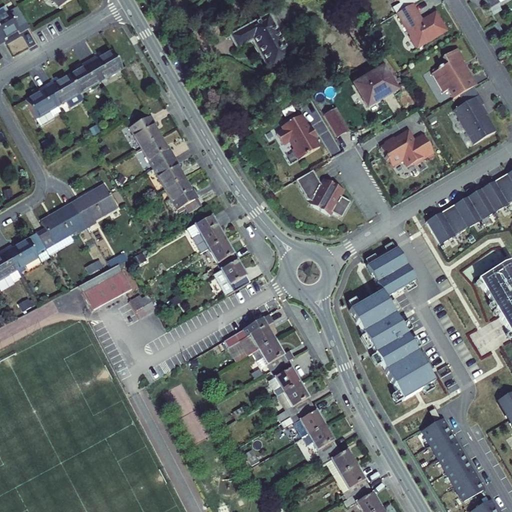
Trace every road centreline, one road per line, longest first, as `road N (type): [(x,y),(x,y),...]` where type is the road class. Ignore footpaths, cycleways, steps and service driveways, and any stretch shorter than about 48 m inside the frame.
road 1 (secondary): [(294,256),(234,184),(128,4)]
road 2 (secondary): [(423,511),(353,389),(315,293)]
road 3 (residential): [(465,389),(421,306),(426,280),(390,222)]
road 4 (residential): [(0,78),(128,4)]
road 5 (residential): [(0,219),(41,189),(0,105)]
road 6 (residential): [(390,222),(511,148)]
road 7 (residential): [(465,389),(460,416),(511,507)]
